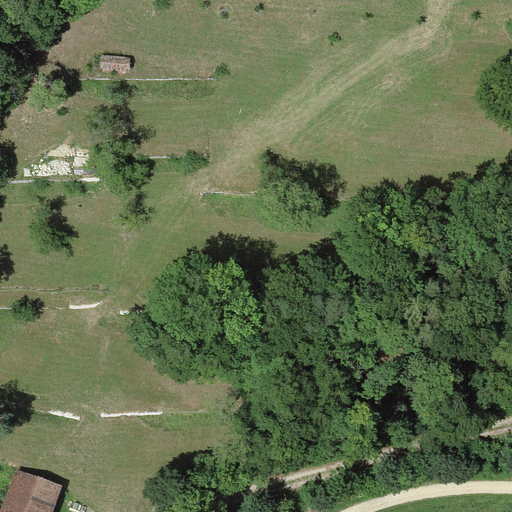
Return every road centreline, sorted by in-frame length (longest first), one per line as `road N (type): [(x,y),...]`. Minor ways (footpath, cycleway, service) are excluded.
road 1 (track): [(185,511),(230,488),(511,419)]
road 2 (track): [(365,511),(457,489),(511,489)]
